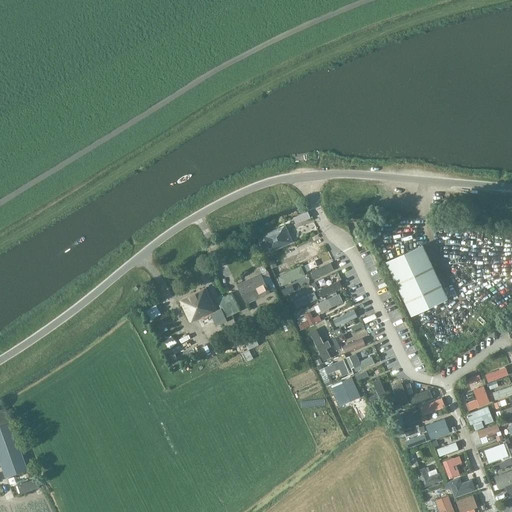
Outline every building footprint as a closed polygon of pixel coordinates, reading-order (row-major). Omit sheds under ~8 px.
[(292,217),(295,224),(310,217),(307,210),(292,217)] [(262,235),(270,252),(293,241),(285,224),(262,235)] [(234,253),(251,245),(247,238),(231,247),(234,253)] [(443,289),(422,245),(386,262),(411,316),(447,299),(447,298),(451,296),(447,287),(443,289)] [(285,259),(288,266),(310,257),(306,250),(285,259)] [(310,272),(313,279),(334,269),(331,262),(310,272)] [(262,264),(258,266),(262,273),(266,271),(262,264)] [(278,277),(281,284),(302,274),(299,267),(278,277)] [(260,274),(237,285),(246,304),(269,293),(260,274)] [(318,290),(321,297),(342,287),(339,280),(318,290)] [(216,311),(205,288),(179,301),(190,322),(196,319),(197,320),(206,316),(208,320),(212,318),(216,326),(226,322),(221,310),(216,311)] [(293,301),(296,308),(317,299),(314,292),(293,301)] [(318,303),(321,310),(342,300),(339,293),(318,303)] [(332,319),(336,326),(357,316),(354,309),(332,319)] [(250,328),(241,333),(241,334),(245,342),(255,337),(250,328)] [(310,333),(323,361),(330,357),(317,329),(310,333)] [(241,334),(230,340),(234,348),(245,342),(241,334)] [(342,345),(345,353),(365,344),(362,337),(342,345)] [(174,354),(167,358),(173,369),(197,356),(193,349),(176,358),(174,354)] [(349,356),(355,371),(374,362),(371,356),(359,361),(356,353),(349,356)] [(339,369),(342,376),(349,372),(343,359),(324,367),(326,374),(339,369)] [(485,373),(487,381),(508,373),(506,366),(485,373)] [(339,382),(348,401),(360,396),(351,376),(339,382)] [(368,398),(371,407),(388,400),(379,378),(372,381),(378,394),(368,398)] [(465,403),(468,410),(489,403),(482,385),(472,389),(476,399),(465,403)] [(511,385),(492,392),(495,400),(511,393),(511,385)] [(409,396),(412,404),(432,397),(429,390),(409,396)] [(420,407),(422,414),(443,406),(441,399),(420,407)] [(511,405),(500,410),(502,418),(511,414),(511,405)] [(396,414),(401,426),(419,419),(415,407),(396,414)] [(6,411),(0,412),(0,466),(4,478),(26,470),(6,411)] [(426,426),(431,439),(449,432),(444,419),(426,426)] [(404,441),(407,448),(426,441),(424,434),(404,441)] [(436,448),(438,456),(458,449),(455,441),(436,448)] [(442,462),(449,478),(459,474),(455,465),(463,462),(460,455),(442,462)] [(416,469),(422,486),(441,479),(439,473),(428,476),(424,466),(416,469)] [(38,487),(35,478),(16,485),(19,494),(38,487)] [(449,481),(455,497),(475,489),(471,479),(461,483),(459,478),(449,481)] [(435,500),(439,511),(454,511),(448,495),(435,500)] [(456,501),(460,511),(463,511),(477,507),(472,495),(456,501)]
